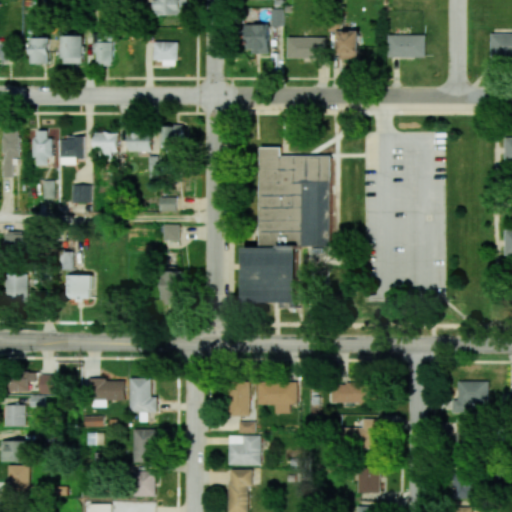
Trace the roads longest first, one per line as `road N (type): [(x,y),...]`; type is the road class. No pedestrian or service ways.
road 1 (tertiary): [(0,341),(511,344)]
road 2 (residential): [(0,95),(511,95)]
road 3 (residential): [(214,343),(214,0)]
road 4 (residential): [(194,511),(194,343)]
road 5 (residential): [(418,511),(418,344)]
